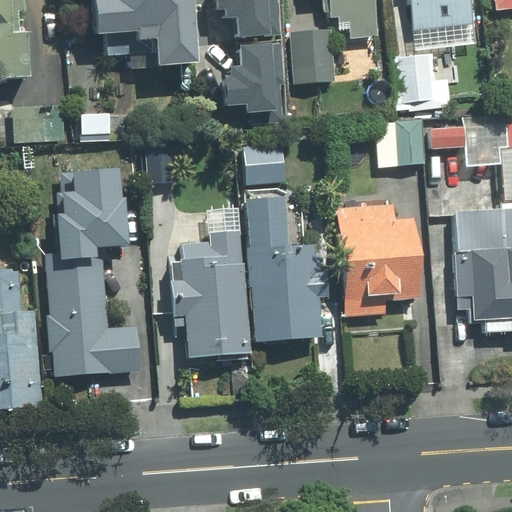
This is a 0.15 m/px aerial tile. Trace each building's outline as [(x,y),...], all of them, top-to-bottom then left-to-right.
[(0,0),(0,83),(26,83),(25,38),(16,38),(15,0),(0,0)] [(173,0),(79,0),(82,49),(117,47),(118,57),(136,56),(138,81),(179,78),(173,0)] [(222,35),(258,33),(256,0),(198,0),(199,23),(221,22),(222,35)] [(305,0),(306,5),(323,4),(325,26),(333,25),(334,36),(349,35),(350,45),(376,43),(371,0),(305,0)] [(474,34),(469,0),(406,0),(412,42),(474,34)] [(511,13),(511,0),(482,0),(483,15),(511,13)] [(324,87),(323,35),(289,35),(290,88),(324,87)] [(231,118),(267,117),(263,46),(229,48),(231,74),(206,76),(208,107),(230,106),(231,118)] [(437,58),(382,64),(388,115),(443,109),(437,58)] [(45,105),(14,106),(15,137),(46,136),(45,105)] [(511,115),(453,119),(454,132),(421,134),(422,155),(455,153),(456,173),(492,171),(494,210),(511,208),(511,115)] [(71,117),(70,146),(104,146),(104,136),(136,137),(137,119),(71,117)] [(414,121),(367,126),(372,173),(418,169),(414,121)] [(238,152),(239,187),(283,186),(282,151),(238,152)] [(170,154),(137,157),(141,193),(173,190),(170,154)] [(53,373),(136,368),(133,325),(105,327),(100,242),(132,240),(129,195),(124,196),(122,163),(57,167),(63,247),(45,248),(53,373)] [(276,204),(237,206),(243,347),(315,344),(311,255),(278,256),(276,204)] [(384,213),(328,212),(328,307),(404,307),(404,225),(384,224),(384,213)] [(511,212),(448,215),(451,306),(458,306),(459,329),(473,329),(473,338),(511,336),(511,212)] [(173,290),(165,290),(167,330),(175,330),(177,364),(237,361),(231,242),(171,245),(173,290)] [(0,404),(33,403),(28,304),(17,304),(15,264),(0,264),(0,404)]
